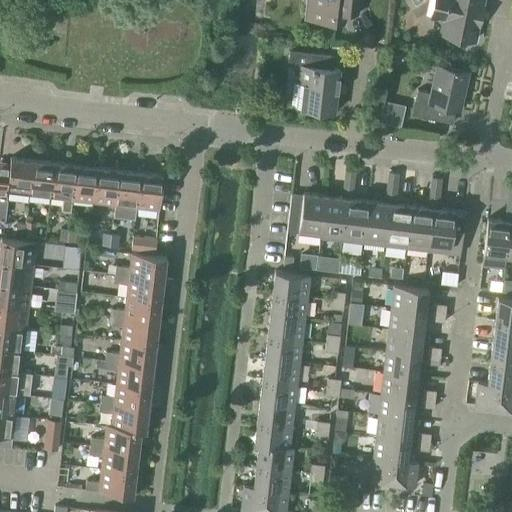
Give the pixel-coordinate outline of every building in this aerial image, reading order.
[(305,0),(304,19),(344,23),(345,13),(357,14),(358,0),(305,0)] [(434,0),(431,16),(443,19),(441,33),(473,40),(481,0),(434,0)] [(327,68),(329,54),(288,49),(287,64),(298,66),(294,106),(334,111),(338,69),(327,68)] [(458,110),(467,71),(437,64),(431,92),(416,89),(411,114),(435,119),(439,106),(458,110)] [(399,125),(401,115),(381,111),(379,121),(399,125)] [(28,194),(32,160),(10,157),(8,169),(0,168),(0,199),(6,200),(7,192),(28,194)] [(50,197),(54,162),(32,160),(28,194),(50,197)] [(70,211),(71,199),(75,165),(54,162),(50,197),(62,198),(61,210),(70,211)] [(93,202),(97,167),(75,165),(71,199),(93,202)] [(353,182),(354,167),(350,167),(345,166),(343,181),(353,182)] [(114,204),(118,170),(97,167),(93,202),(114,204)] [(136,207),(140,172),(118,170),(114,204),(115,205),(114,216),(134,219),(135,207),(136,207)] [(396,188),(397,172),(393,172),(388,171),(386,186),(396,188)] [(140,172),(136,207),(158,210),(162,175),(140,172)] [(438,193),(440,178),(436,177),(431,177),(429,192),(438,193)] [(351,198),(353,182),(343,181),(342,196),(346,197),(351,198)] [(394,203),(396,188),(386,186),(384,202),(389,202),(394,203)] [(320,237),(325,194),(302,192),(300,213),(288,212),(286,231),(298,232),(298,233),(320,236),(320,237)] [(436,208),(438,193),(429,192),(427,207),(432,207),(436,208)] [(341,240),(346,197),(342,196),(325,194),(320,237),(341,240)] [(363,242),(368,200),(351,198),(346,197),(341,240),(363,242)] [(384,245),(389,202),(384,202),(368,200),(363,242),(384,245)] [(406,247),(411,205),(394,203),(389,202),(384,245),(406,247)] [(427,250),(432,207),(427,207),(411,205),(406,247),(427,250)] [(454,215),(454,210),(436,208),(432,207),(427,250),(459,254),(464,217),(454,215)] [(503,267),(509,221),(504,220),(486,218),(481,264),(503,267)] [(34,237),(35,222),(25,221),(23,236),(34,237)] [(511,221),(509,221),(503,267),(504,267),(505,255),(511,256),(511,221)] [(66,241),(68,229),(60,228),(58,240),(66,241)] [(75,242),(76,230),(68,229),(66,241),(75,242)] [(109,246),(111,233),(102,232),(101,245),(109,246)] [(118,247),(120,234),(111,233),(109,246),(118,247)] [(154,251),(155,239),(132,236),(131,249),(154,251)] [(0,239),(0,259),(32,264),(35,241),(0,237),(0,239)] [(114,273),(163,279),(165,257),(131,253),(129,267),(115,265),(114,273)] [(315,269),(317,255),(300,253),(299,267),(315,269)] [(292,266),(293,256),(284,255),(283,265),(292,266)] [(337,271),(339,258),(318,255),(316,269),(337,272),(337,271)] [(0,281),(30,285),(32,264),(0,259),(0,281)] [(78,261),(62,260),(61,267),(77,269),(78,261)] [(306,296),(309,274),(274,270),(272,292),(306,296)] [(160,300),(163,279),(114,273),(113,282),(127,284),(125,296),(160,300)] [(511,280),(503,280),(502,291),(511,291),(511,280)] [(0,303),(27,306),(30,285),(0,281),(0,303)] [(76,290),(76,282),(64,281),(63,289),(76,290)] [(425,310),(427,288),(393,284),(390,306),(425,310)] [(75,298),(76,290),(63,289),(62,297),(75,298)] [(343,301),(344,292),(331,290),(330,299),(343,301)] [(360,303),(361,292),(350,290),(349,302),(360,303)] [(304,317),(306,296),(272,292),(269,313),(304,317)] [(158,322),(160,300),(125,296),(124,309),(110,308),(109,316),(158,322)] [(511,320),(511,298),(497,297),(494,318),(511,320)] [(342,309),(343,301),(330,299),(329,308),(342,309)] [(360,325),(363,304),(360,303),(349,302),(346,323),(360,325)] [(0,325),(24,328),(27,306),(0,303),(0,325)] [(444,313),(445,304),(432,303),(431,311),(444,313)] [(422,332),(425,310),(390,306),(387,328),(422,332)] [(443,321),(444,313),(431,311),(430,320),(443,321)] [(301,339),(304,317),(269,313),(267,335),(301,339)] [(155,344),(158,322),(109,316),(108,325),(122,326),(120,339),(155,344)] [(511,342),(511,320),(494,318),(491,340),(511,342)] [(0,347),(22,350),(24,328),(0,325),(0,347)] [(26,346),(35,346),(35,328),(27,327),(26,346)] [(419,353),(422,332),(387,328),(385,349),(419,353)] [(338,344),(339,335),(326,333),(325,342),(338,344)] [(298,361),(301,339),(267,335),(264,357),(298,361)] [(153,365),(155,344),(120,339),(119,353),(105,351),(104,359),(153,365)] [(511,364),(511,342),(491,340),(489,361),(511,364)] [(337,352),(338,344),(325,342),(323,350),(337,352)] [(439,356),(440,347),(427,346),(426,354),(439,356)] [(0,369),(19,371),(22,350),(0,347),(0,369)] [(417,375),(419,353),(385,349),(382,371),(417,375)] [(438,364),(439,356),(426,354),(425,363),(438,364)] [(296,382),(298,361),(264,357),(262,378),(296,382)] [(150,387),(153,365),(104,359),(103,368),(117,370),(115,383),(150,387)] [(511,386),(511,364),(489,361),(486,382),(486,383),(499,385),(511,386)] [(19,372),(19,371),(0,369),(0,390),(17,393),(17,392),(30,394),(32,373),(19,372)] [(414,396),(417,375),(382,371),(380,392),(414,396)] [(63,394),(66,377),(49,375),(47,392),(63,394)] [(293,404),(296,382),(262,378),(259,400),(293,404)] [(338,388),(339,380),(326,378),(325,386),(338,388)] [(486,383),(486,382),(477,381),(474,404),(496,407),(499,385),(486,383)] [(148,409),(150,387),(115,383),(114,396),(100,394),(99,403),(148,409)] [(511,408),(511,386),(499,385),(496,407),(511,408)] [(337,396),(338,388),(325,386),(324,395),(337,396)] [(434,399),(435,390),(422,389),(421,397),(434,399)] [(0,412),(14,414),(17,393),(0,390),(0,412)] [(412,418),(414,396),(380,392),(377,414),(412,418)] [(433,407),(434,399),(421,397),(420,406),(433,407)] [(60,415),(62,399),(49,398),(48,414),(60,415)] [(291,426),(293,404),(259,400),(257,421),(291,426)] [(145,431),(148,409),(99,403),(98,411),(112,413),(110,425),(110,426),(140,430),(145,431)] [(0,435),(12,437),(14,414),(0,412),(0,435)] [(30,414),(16,412),(13,435),(27,437),(30,414)] [(409,439),(412,418),(377,414),(374,435),(409,439)] [(56,449),(60,420),(47,419),(44,448),(56,449)] [(328,430),(329,422),(316,420),(315,429),(328,430)] [(288,447),(288,446),(291,426),(257,421),(254,444),(258,445),(258,444),(288,447)] [(110,426),(110,425),(105,424),(104,438),(90,436),(89,446),(138,451),(140,430),(110,426)] [(327,439),(328,430),(315,429),(313,437),(327,439)] [(429,442),(430,433),(417,432),(416,440),(429,442)] [(406,461),(407,460),(409,439),(374,435),(372,457),(394,459),(406,461)] [(428,450),(429,442),(416,440),(415,449),(428,450)] [(292,446),(288,446),(288,447),(258,444),(258,445),(255,465),(290,469),(292,446)] [(135,473),(138,451),(89,446),(88,453),(102,455),(100,469),(135,473)] [(391,482),(394,459),(372,457),(369,479),(391,482)] [(416,461),(407,460),(406,461),(394,459),(391,482),(414,484),(416,461)] [(310,472),(322,473),(324,465),(311,463),(310,472)] [(287,490),(290,469),(255,465),(253,485),(253,486),(265,488),(287,490)] [(132,495),(135,473),(100,469),(99,481),(85,480),(84,489),(97,490),(132,495)] [(321,482),(322,473),(310,472),(309,480),(321,482)] [(344,487),(345,476),(328,474),(327,485),(344,487)] [(253,486),(253,485),(243,484),(240,508),(262,510),(265,488),(253,486)] [(276,511),(284,511),(287,490),(265,488),(262,510),(276,511)] [(317,511),(319,500),(309,498),(306,511),(317,511)]
